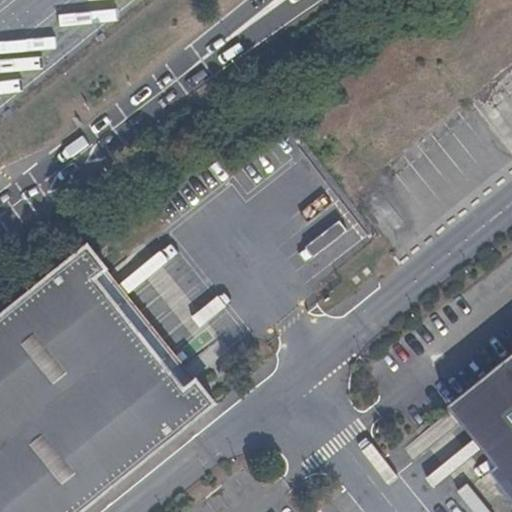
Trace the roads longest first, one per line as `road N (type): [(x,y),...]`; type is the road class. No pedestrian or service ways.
road 1 (unclassified): [(119,511),(511,196)]
road 2 (motorway): [(304,0),(136,111)]
road 3 (motorway): [(266,0),(136,111)]
road 4 (unclassified): [(136,111),(0,213)]
road 5 (unknown): [(290,372),(257,295),(208,227)]
